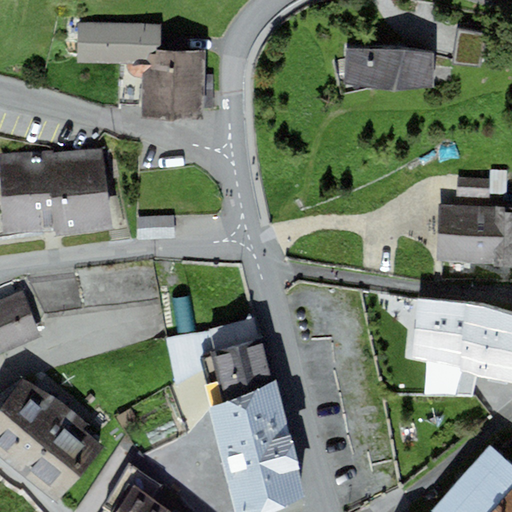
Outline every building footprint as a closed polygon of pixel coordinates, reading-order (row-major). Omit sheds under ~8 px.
[(160,22),(76,23),(76,61),(125,61),(146,61),(146,51),(152,51),(152,46),(160,46),(160,22)] [(485,34),(458,29),(453,61),(480,65),(485,34)] [(201,46),(160,46),(152,46),(152,51),(146,51),(146,61),(125,61),(125,66),(128,71),(130,73),(134,75),(140,76),(141,115),(170,114),(202,114),(202,112),(202,80),(201,46)] [(402,47),(347,46),(345,58),(335,60),(339,92),(376,86),(392,86),(432,84),(432,52),(408,48),(402,47)] [(0,192),(4,235),(56,229),(56,235),(109,229),(100,147),(49,152),(49,149),(0,152),(0,192)] [(488,178),(456,177),(456,194),(487,195),(488,178)] [(499,262),(500,206),(440,205),(439,261),(499,262)] [(511,205),(500,206),(499,262),(511,261),(511,205)] [(173,215),(136,215),(137,237),(173,237),(173,215)] [(19,290),(0,298),(0,348),(37,332),(19,290)] [(413,359),(459,370),(464,301),(443,299),(418,296),(413,359)] [(511,312),(482,303),(464,301),(459,370),(511,378),(511,312)] [(176,377),(203,366),(211,402),(272,380),(262,343),(254,315),(166,339),(176,377)] [(22,376),(0,407),(0,450),(54,497),(101,442),(82,429),(88,421),(58,399),(22,376)] [(211,402),(203,404),(233,511),(259,511),(307,496),(294,448),(277,385),(276,380),(272,380),(211,402)] [(439,511),(489,511),(511,487),(511,465),(490,446),(464,475),(435,508),(439,511)] [(138,454),(105,511),(153,511),(149,508),(162,482),(138,454)] [(511,511),(511,487),(489,511),(511,511)]
